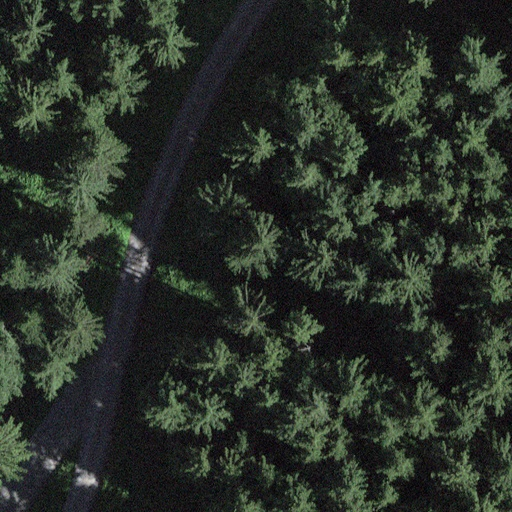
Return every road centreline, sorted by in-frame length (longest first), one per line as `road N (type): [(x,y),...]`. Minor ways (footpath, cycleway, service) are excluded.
road 1 (track): [(269,0),(176,162),(82,511)]
road 2 (track): [(117,381),(0,501)]
